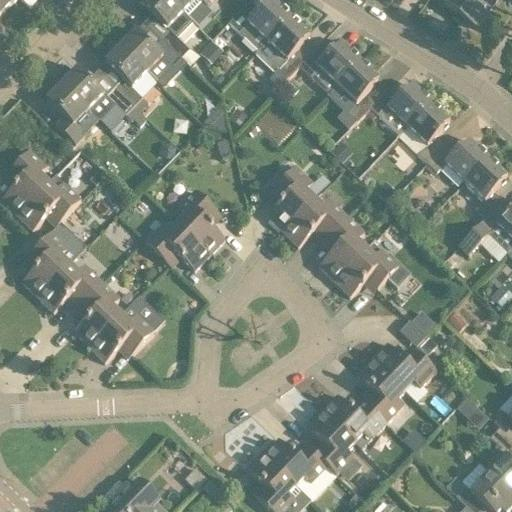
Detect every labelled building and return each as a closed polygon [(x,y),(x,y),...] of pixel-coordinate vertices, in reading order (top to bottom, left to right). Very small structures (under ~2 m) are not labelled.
[(18,0),(0,0),(0,14),(2,17),(18,0)] [(192,25),(165,0),(147,0),(141,7),(170,35),(162,43),(182,63),(190,54),(177,41),(192,25)] [(165,0),(192,25),(207,10),(209,12),(220,0),(165,0)] [(448,0),(443,7),(475,32),(499,0),(448,0)] [(247,9),(229,27),(258,56),(256,58),(256,59),(291,22),(273,4),(265,12),(263,11),(255,18),(247,9)] [(304,64),(316,52),(307,44),(310,41),(291,22),(256,59),(275,78),(270,84),(280,93),(288,84),(299,72),(298,71),(305,65),(304,64)] [(136,34),(121,50),(148,76),(163,61),(174,71),(182,63),(162,43),(154,51),(136,34)] [(316,52),(304,64),(305,65),(298,71),(299,72),(308,80),(313,76),(332,93),(336,89),(338,91),(361,67),(342,48),(334,55),(333,54),(325,61),(316,52)] [(123,83),(115,92),(141,116),(149,107),(133,92),(148,76),(121,50),(106,66),(123,83)] [(341,124),(351,134),(369,115),(389,94),(378,85),(379,84),(361,67),(338,91),(356,109),(341,124)] [(78,72),(62,88),(89,114),(99,125),(115,108),(132,125),(141,116),(115,92),(107,100),(78,72)] [(74,129),(89,114),(62,88),(47,104),(64,121),(56,129),(76,149),(85,140),(74,129)] [(388,114),(407,133),(431,108),(412,90),(412,89),(405,97),(403,95),(397,101),(389,94),(369,115),(378,124),(388,114)] [(418,159),(428,169),(445,151),(436,142),(444,135),(443,134),(450,126),(431,108),(407,133),(426,152),(418,159)] [(445,151),(428,169),(437,178),(446,170),(465,189),(489,164),(470,145),(462,154),(460,152),(454,159),(445,151)] [(17,220),(49,187),(41,179),(47,172),(30,155),(9,177),(19,187),(2,204),(17,220)] [(459,250),(460,250),(503,207),(494,198),(501,191),(499,190),(507,182),(489,164),(465,189),(484,207),(475,215),(484,223),(459,250)] [(283,236),(315,203),(307,195),(313,188),(295,172),(274,193),(284,203),(267,221),(283,236)] [(49,187),(17,220),(33,235),(50,218),(60,227),(81,206),(64,189),(58,195),(49,187)] [(177,227),(210,260),(226,244),(208,227),(218,217),(196,196),(179,213),(185,219),(177,227)] [(315,203),(283,236),(299,252),(316,234),(326,244),(347,222),(330,205),(324,211),(315,203)] [(511,254),(511,215),(503,207),(460,250),(469,259),(489,239),(509,258),(511,254)] [(319,271),(335,286),(367,253),(358,245),(364,239),(347,222),(326,244),(336,253),(319,271)] [(195,275),(210,260),(177,227),(169,236),(163,230),(146,247),(168,268),(177,258),(195,275)] [(38,301),(70,268),(62,260),(68,254),(51,237),(30,259),(39,269),(22,286),(38,301)] [(368,284),(377,294),(387,284),(395,291),(407,279),(389,261),(387,262),(372,248),(367,253),(335,286),(351,302),(368,284)] [(70,268),(38,301),(54,317),(71,299),(81,309),(102,287),(85,270),(79,277),(70,268)] [(90,352),(122,319),(114,310),(120,304),(102,287),(81,309),(91,319),(74,336),(90,352)] [(122,319),(90,352),(106,367),(123,350),(133,359),(154,337),(137,320),(131,327),(122,319)] [(410,325),(400,335),(416,352),(426,341),(410,325)] [(372,364),(405,396),(413,387),(420,394),(437,376),(415,355),(405,365),(388,348),(372,364)] [(374,397),(365,407),(387,428),(403,411),(397,404),(405,396),(372,364),(357,380),(374,397)] [(322,416),(355,448),(363,439),(370,445),(387,428),(365,407),(355,417),(338,400),(322,416)] [(324,449),(315,458),(328,471),(337,480),(353,462),(347,456),(355,448),(322,416),(307,432),(324,449)] [(505,417),(504,418),(495,428),(511,443),(511,418),(510,421),(505,417)] [(489,477),(511,498),(511,443),(495,428),(494,428),(499,433),(489,443),(501,453),(494,461),(499,466),(489,477)] [(279,443),(263,459),(297,491),(305,482),(311,489),(328,471),(315,458),(306,450),(296,460),(279,443)] [(266,492),(256,502),(266,511),(288,511),(295,506),(297,508),(305,499),(297,491),(263,459),(248,475),(266,492)] [(195,497),(206,485),(195,474),(184,485),(195,497)] [(511,498),(489,477),(471,496),(457,483),(448,493),(457,502),(467,511),(484,511),(485,511),(510,511),(511,511),(511,498)] [(160,511),(156,507),(159,505),(139,485),(125,500),(122,497),(113,506),(116,508),(112,511),(160,511)] [(467,511),(457,502),(456,502),(466,511),(467,511)]
